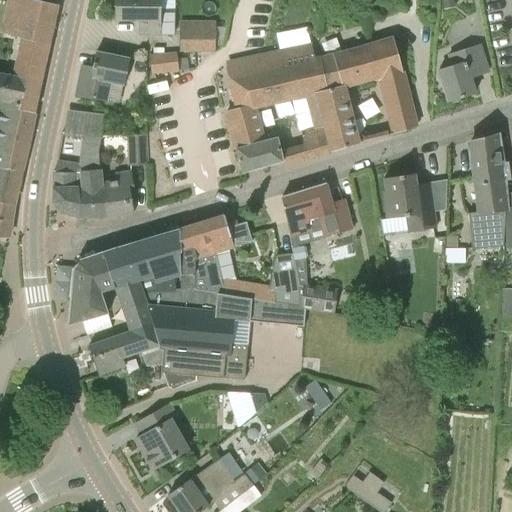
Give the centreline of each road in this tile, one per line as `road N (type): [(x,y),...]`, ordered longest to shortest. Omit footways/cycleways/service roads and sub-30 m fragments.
road 1 (residential): [(32,247),(117,234),(511,109)]
road 2 (secondary): [(32,247),(38,169),(73,0)]
road 3 (unknown): [(219,202),(175,78)]
road 4 (secondary): [(91,461),(44,339)]
